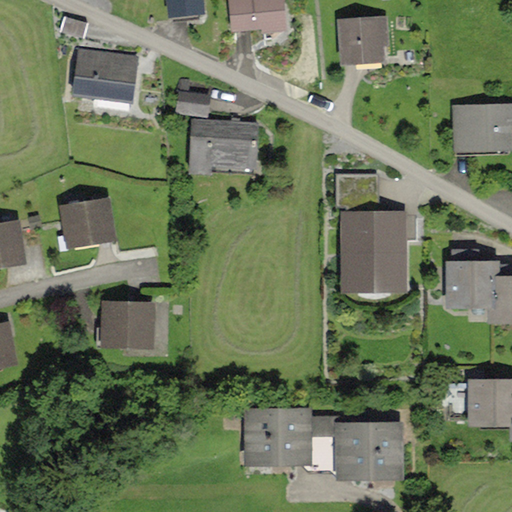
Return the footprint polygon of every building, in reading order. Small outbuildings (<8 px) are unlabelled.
[(204,20),(202,0),(166,0),(169,23),(204,20)] [(261,0),(230,3),(234,36),(262,33),(263,37),(288,34),(284,0),(261,0)] [(389,17),(340,22),(344,67),(393,63),(389,17)] [(138,59),(80,52),(74,103),(132,110),(138,59)] [(212,97),(180,91),(176,115),(208,120),(212,97)] [(511,107),(452,109),(454,156),(511,154),(511,148),(511,133),(511,132),(511,107)] [(258,129),(194,125),(191,180),(213,181),(214,173),(255,175),(258,129)] [(338,179),(339,216),(379,216),(379,178),(338,179)] [(111,201),(59,207),(65,250),(117,243),(111,201)] [(379,216),(339,216),(339,298),(405,298),(405,216),(379,216)] [(40,217),(29,220),(32,232),(43,230),(40,217)] [(17,225),(0,228),(0,273),(25,269),(17,225)] [(450,314),(497,313),(497,284),(496,269),(450,270),(450,314)] [(511,283),(497,284),(497,313),(497,329),(511,328),(511,283)] [(156,306),(101,305),(100,351),(155,352),(156,306)] [(10,326),(0,328),(0,373),(19,370),(10,326)] [(511,386),(469,384),(467,431),(511,433),(511,386)] [(310,414),(243,414),(243,473),(310,473),(311,420),(310,414)] [(337,420),(311,420),(310,473),(310,478),(336,478),(337,428),(337,420)] [(405,430),(337,428),(336,478),(336,483),(404,484),(405,430)]
